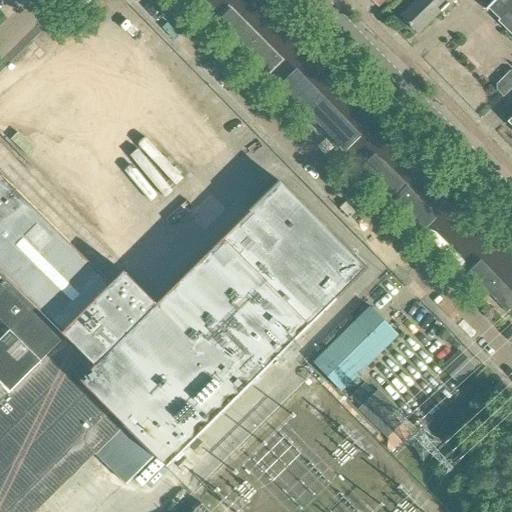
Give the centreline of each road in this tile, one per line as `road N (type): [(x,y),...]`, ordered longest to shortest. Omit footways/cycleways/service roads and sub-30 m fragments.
road 1 (unclassified): [(511,360),(154,0)]
road 2 (secondary): [(511,204),(312,0)]
